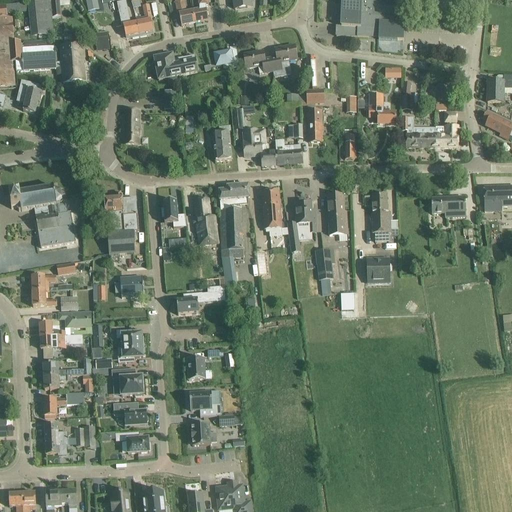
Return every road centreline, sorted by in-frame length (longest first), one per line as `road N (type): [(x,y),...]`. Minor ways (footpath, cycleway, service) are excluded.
road 1 (residential): [(477,167),(150,183)]
road 2 (residential): [(472,71),(325,53),(309,42),(301,17)]
road 3 (residential): [(24,474),(19,335),(0,304)]
road 4 (residential): [(165,337),(150,183)]
road 5 (residential): [(165,468),(24,474)]
road 6 (residential): [(106,150),(114,87),(152,49),(170,44)]
road 7 (residential): [(170,44),(301,17)]
road 8 (residential): [(165,468),(165,337)]
